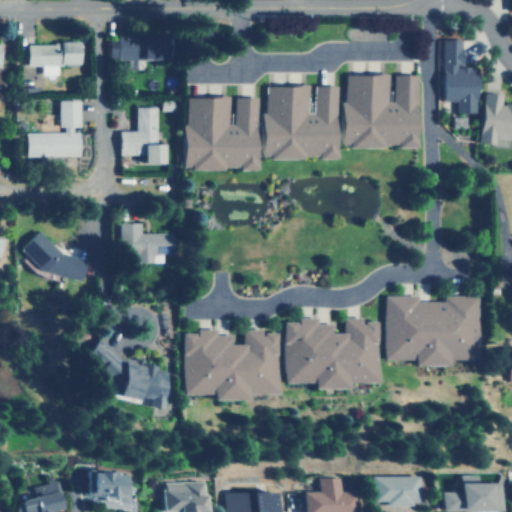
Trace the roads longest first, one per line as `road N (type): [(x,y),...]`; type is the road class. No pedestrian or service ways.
road 1 (residential): [(412,0),(387,7),(0,6)]
road 2 (residential): [(94,7),(102,182)]
